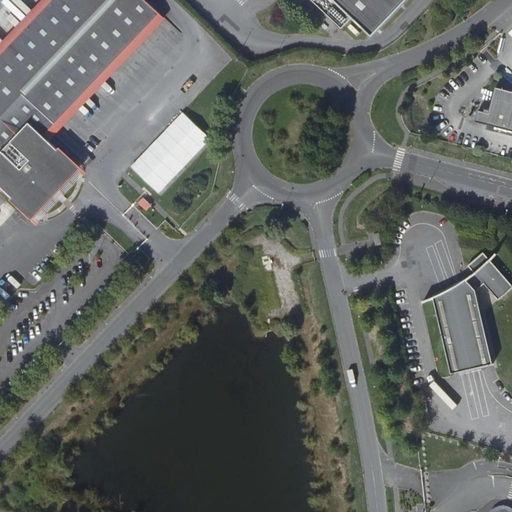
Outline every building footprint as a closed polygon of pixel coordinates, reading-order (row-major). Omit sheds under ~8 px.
[(141,0),(53,0),(0,56),(0,184),(32,215),(77,168),(44,137),(158,15),(141,0)] [(352,20),(372,39),(408,0),(312,0),(343,29),(352,20)] [(511,106),(509,106),(511,93),(511,90),(496,87),(487,124),(511,130),(511,106)] [(183,113),(130,167),(158,194),(210,139),(183,113)] [(84,175),(77,168),(32,215),(40,223),(84,175)] [(151,206),(143,198),(138,203),(146,211),(151,206)] [(373,233),(376,244),(381,242),(379,231),(373,233)] [(494,363),(477,290),(484,283),(499,300),(511,288),(511,284),(483,251),(468,265),(475,273),(473,274),(463,281),(452,288),(442,293),(434,297),(452,373),(494,363)]
